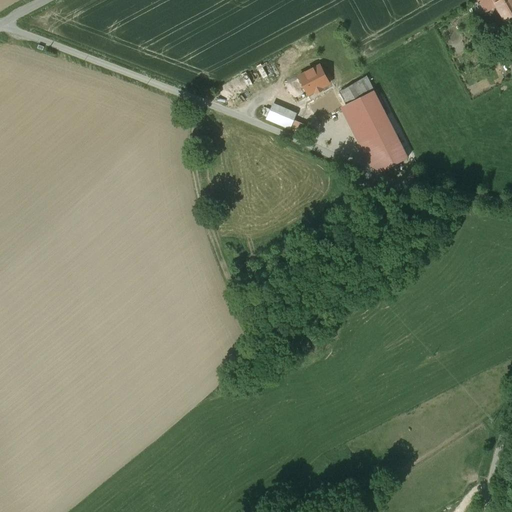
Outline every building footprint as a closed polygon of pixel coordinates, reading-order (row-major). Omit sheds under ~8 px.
[(511,0),(478,0),(486,12),(496,6),(504,20),(511,15),(511,0)] [(297,103),(323,88),(312,68),(285,83),(297,103)] [(337,97),(342,107),(344,110),(349,107),(382,171),(408,158),(366,78),(339,91),(341,95),(337,97)] [(334,92),(309,105),(317,121),(342,107),(337,97),(334,92)] [(297,114),(273,104),(266,119),(290,129),(297,114)]
